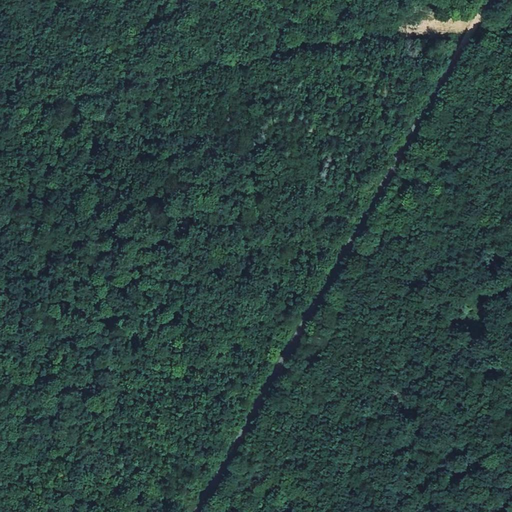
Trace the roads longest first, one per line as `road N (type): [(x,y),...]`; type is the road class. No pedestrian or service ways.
road 1 (track): [(201,511),(486,14)]
road 2 (track): [(169,74),(486,14)]
